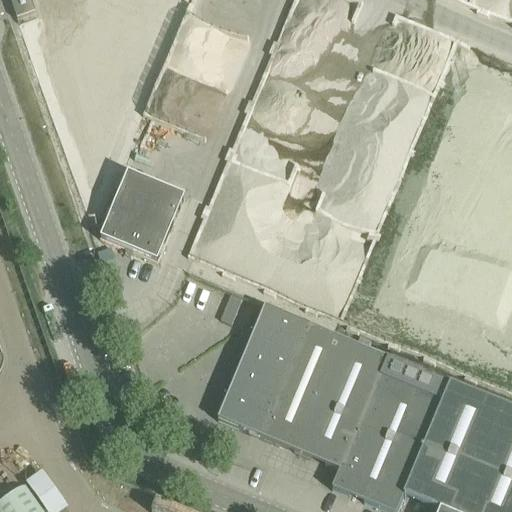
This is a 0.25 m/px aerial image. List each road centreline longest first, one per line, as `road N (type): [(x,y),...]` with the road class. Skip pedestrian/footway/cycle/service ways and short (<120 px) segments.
road 1 (unclassified): [(261,511),(177,477),(123,435),(0,98)]
road 2 (unknown): [(269,0),(177,246),(130,313),(85,339)]
